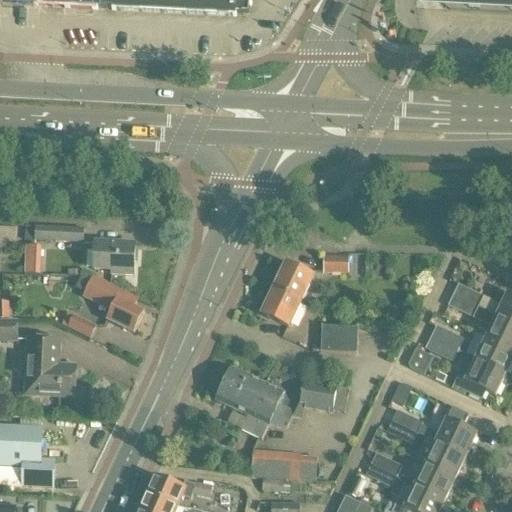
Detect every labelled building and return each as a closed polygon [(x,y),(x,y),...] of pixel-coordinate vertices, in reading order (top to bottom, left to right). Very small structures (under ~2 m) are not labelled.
[(0,0),(0,4),(1,5),(3,0),(11,0),(17,3),(17,6),(98,11),(97,0),(99,0),(99,3),(105,9),(112,9),(112,11),(236,18),(236,16),(242,16),(249,10),(249,7),(251,7),(251,0),(0,0)] [(83,245),(84,231),(35,228),(35,242),(83,245)] [(95,244),(95,245),(93,275),(133,277),(134,264),(137,264),(138,250),(135,250),(135,247),(95,244)] [(324,274),(348,274),(348,260),(324,260),(324,274)] [(25,264),(25,275),(40,276),(40,265),(25,264)] [(286,266),(274,291),(301,304),(313,278),(286,266)] [(326,276),(325,285),(353,285),(353,277),(326,276)] [(137,301),(92,279),(82,299),(111,313),(107,322),(134,335),(144,314),(133,308),(137,301)] [(459,286),(453,297),(479,309),(511,325),(511,297),(508,296),(502,307),(459,286)] [(262,317),(289,330),(301,304),(274,291),(262,317)] [(448,308),(474,320),(491,328),(485,339),(511,352),(511,325),(479,309),(453,297),(448,308)] [(0,309),(0,321),(9,321),(9,309),(0,309)] [(69,329),(90,339),(95,328),(75,318),(69,329)] [(9,321),(0,321),(0,344),(18,344),(17,321),(9,321)] [(321,354),(356,356),(358,330),(335,329),(322,328),(321,354)] [(438,329),(433,340),(458,352),(463,342),(438,329)] [(511,352),(485,339),(475,361),(506,376),(511,364),(511,352)] [(458,352),(433,340),(427,351),(453,363),(458,352)] [(74,399),(75,369),(57,368),(59,342),(29,341),(26,397),(74,399)] [(475,361),(464,382),(458,379),(453,391),(463,396),(465,393),(481,400),(484,393),(495,399),(506,376),(475,361)] [(280,406),(286,395),(232,370),(216,404),(248,419),(241,432),(262,442),(269,428),(287,430),(293,419),(291,412),(280,406)] [(305,410),(332,415),(336,388),(304,382),(300,405),(306,406),(305,410)] [(397,413),(392,424),(418,436),(430,442),(435,431),(397,413)] [(477,437),(445,422),(434,444),(466,459),(477,437)] [(418,436),(392,424),(387,434),(412,447),(418,436)] [(0,486),(52,489),(54,463),(40,462),(41,430),(0,428),(0,486)] [(466,459),(434,444),(424,466),(456,481),(466,459)] [(251,479),(264,480),(291,482),(315,484),(317,460),(301,459),(301,457),(253,453),(251,479)] [(402,468),(376,456),(371,467),(397,479),(402,468)] [(456,481),(424,466),(414,487),(445,503),(456,481)] [(371,467),(366,477),(392,490),(397,479),(371,467)] [(357,476),(349,495),(356,498),(365,480),(357,476)] [(146,496),(179,509),(184,499),(189,501),(191,497),(210,501),(213,489),(195,485),(194,488),(187,486),(185,491),(154,478),(146,496)] [(291,482),(264,480),(262,492),(289,495),(291,482)] [(414,487),(406,504),(399,500),(393,511),(440,511),(445,503),(414,487)] [(179,509),(146,496),(139,511),(193,511),(179,509)] [(338,511),(372,511),(374,510),(346,497),(338,511)]
